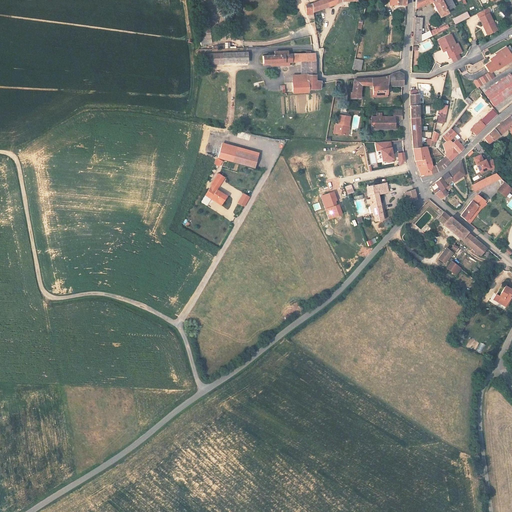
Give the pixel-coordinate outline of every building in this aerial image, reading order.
[(315,0),(312,1),(305,2),(306,11),(312,11),(339,0),(355,0),(354,0),(315,0)] [(432,0),(436,15),(445,12),(444,10),(446,9),(444,0),(432,0)] [(471,16),(473,20),(482,37),(488,34),(486,29),(489,28),(483,15),(484,15),(482,10),(471,16)] [(455,24),(470,17),(467,11),(452,18),(455,24)] [(451,26),(450,22),(439,27),(439,31),(451,26)] [(418,24),(412,23),(410,45),(417,42),(428,37),(426,32),(417,36),(418,24)] [(199,28),(200,44),(211,43),(211,27),(199,28)] [(445,36),(433,42),(436,49),(439,48),(444,60),(455,53),(451,45),(450,46),(445,36)] [(511,60),(504,48),(494,54),(496,58),(494,59),(493,57),(489,60),(490,62),(484,66),(489,73),(495,70),(511,60)] [(246,50),(223,51),(223,60),(246,59),(246,50)] [(274,52),(261,52),(261,60),(269,60),(280,60),(280,62),(285,62),(285,60),(299,59),(305,59),(304,69),(303,78),(289,80),(288,90),(316,88),(318,80),(316,80),(313,80),(314,52),(311,52),(308,52),(288,52),(288,50),(274,50),(274,52)] [(223,51),(204,52),(205,61),(223,60),(223,51)] [(360,69),(361,59),(353,58),(352,67),(360,69)] [(289,71),(289,80),(303,78),(304,69),(299,69),(289,71)] [(384,87),(393,87),(398,87),(400,87),(400,76),(395,73),(377,77),(351,78),(349,92),(348,93),(346,101),(356,101),(359,85),(370,85),(370,98),(384,98),(384,87)] [(511,89),(511,80),(507,74),(482,93),(491,105),(511,89)] [(483,75),(477,79),(481,85),(487,81),(483,75)] [(410,148),(418,147),(415,90),(407,92),(408,110),(410,148)] [(469,105),(472,101),(467,96),(464,100),(469,105)] [(465,106),(461,102),(455,108),(460,112),(465,106)] [(444,107),(437,106),(434,121),(441,123),(444,107)] [(477,116),(480,120),(491,109),(488,106),(477,116)] [(506,128),(511,140),(511,121),(509,113),(481,135),(487,142),(506,128)] [(344,118),(334,116),(333,125),(331,135),(341,137),(344,118)] [(390,117),(367,117),(367,128),(390,128),(390,117)] [(471,130),(475,134),(483,126),(479,122),(471,130)] [(440,137),(441,139),(449,148),(455,154),(460,149),(450,138),(453,135),(448,129),(440,137)] [(449,148),(441,139),(438,143),(441,146),(443,153),(449,148)] [(259,152),(222,142),(217,158),(254,168),(259,152)] [(390,142),(375,143),(377,151),(380,151),(382,162),(387,161),(387,164),(393,163),(390,142)] [(410,148),(412,161),(425,159),(428,168),(430,167),(424,147),(418,147),(410,148)] [(443,158),(448,162),(455,154),(449,148),(443,153),(441,155),(443,158)] [(448,162),(443,158),(436,165),(430,167),(428,168),(430,175),(432,175),(442,169),(449,163),(448,162)] [(430,175),(428,168),(425,159),(412,161),(418,176),(430,175)] [(479,159),(473,164),(482,176),(490,171),(490,172),(495,169),(492,161),(486,165),(484,163),(482,165),(480,164),(481,163),(479,159)] [(436,189),(440,186),(443,184),(442,182),(445,180),(448,178),(450,180),(463,173),(461,166),(458,160),(449,168),(451,172),(447,175),(445,171),(431,181),(434,187),(436,189)] [(224,177),(219,174),(216,179),(221,182),(224,177)] [(470,184),(473,190),(493,182),(501,179),(498,174),(491,176),(470,184)] [(346,193),(352,192),(349,176),(340,178),(341,183),(344,183),(346,193)] [(221,182),(216,179),(210,187),(216,191),(216,189),(221,182)] [(504,184),(495,190),(500,198),(509,192),(504,184)] [(369,193),(386,190),(386,186),(367,190),(369,199),(370,198),(370,197),(369,193)] [(444,192),(440,186),(436,189),(432,192),(433,195),(437,198),(444,192)] [(216,191),(210,187),(205,195),(213,200),(213,198),(221,203),(226,196),(216,189),(216,191)] [(375,224),(383,223),(379,203),(378,197),(387,195),(386,190),(369,193),(370,197),(370,198),(375,224)] [(407,204),(416,201),(417,200),(414,191),(404,194),(407,204)] [(244,206),(249,197),(243,193),(238,202),(244,206)] [(457,214),(462,218),(474,205),(475,206),(480,201),(475,196),(470,200),(457,214)] [(450,201),(456,209),(460,206),(455,198),(450,201)] [(474,205),(462,218),(466,221),(478,208),(482,203),(480,201),(475,206),(474,205)] [(384,202),(379,203),(383,223),(388,221),(384,202)] [(465,230),(450,217),(442,211),(437,218),(444,224),(459,237),(462,239),(468,232),(465,230)] [(462,239),(463,240),(477,252),(482,256),(487,249),(483,245),(469,233),(468,232),(462,239)] [(368,246),(376,242),(374,238),(366,241),(368,246)] [(444,263),(447,259),(451,252),(445,248),(441,254),(438,259),(444,263)] [(452,261),(451,262),(447,269),(453,274),(458,267),(452,261)] [(511,295),(504,290),(497,299),(494,297),(491,302),(493,303),(502,310),(508,302),(507,301),(511,295)] [(473,339),(469,347),(474,350),(478,342),(473,339)] [(476,352),(481,354),(485,344),(480,342),(476,352)]
